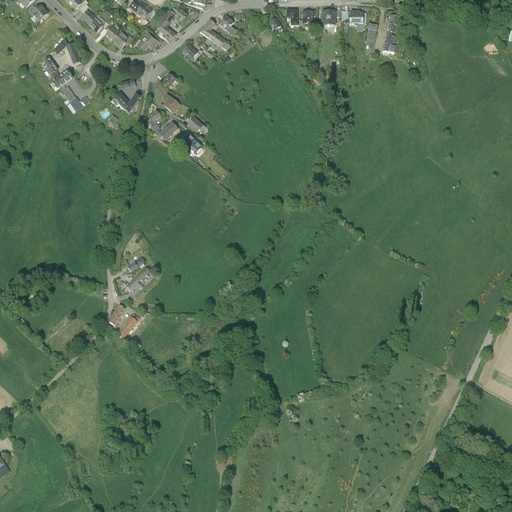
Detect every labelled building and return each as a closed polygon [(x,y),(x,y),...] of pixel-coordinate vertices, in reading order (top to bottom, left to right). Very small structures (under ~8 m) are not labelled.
[(21,7),(26,13),(35,4),(30,0),(23,0),(18,5),(19,5),(21,7)] [(116,0),(114,3),(121,10),(125,5),(130,0),(129,0),(116,0)] [(204,2),(196,0),(194,6),(194,8),(197,9),(199,10),(204,11),(205,11),(207,2),(204,2)] [(74,2),(68,7),(75,15),(79,12),(79,13),(85,8),(84,7),(82,8),(78,4),(77,4),(74,2)] [(136,4),(133,2),(128,8),(126,11),(129,14),(136,4)] [(136,4),(129,14),(136,20),(137,19),(144,10),(137,4),(136,4)] [(32,19),(37,14),(33,10),(28,15),(32,19)] [(145,10),(144,10),(137,19),(143,25),(145,26),(146,24),(149,21),(153,16),(152,16),(145,10)] [(37,14),(32,19),(34,21),(33,22),(36,26),(38,25),(40,27),(49,19),(41,11),(37,14)] [(175,21),(183,27),(188,21),(180,14),(177,17),(175,21)] [(89,29),(95,23),(87,15),(84,18),(86,19),(85,21),(86,22),(83,24),(89,29)] [(166,33),(175,21),(172,18),(170,17),(170,18),(166,22),(161,30),(166,33)] [(296,17),(287,17),(287,24),(291,24),(291,26),(291,31),(296,31),(296,25),(296,17)] [(312,17),(303,17),(303,33),(308,32),(312,32),(312,31),(312,25),(312,17)] [(335,17),(322,17),(322,31),(335,31),(335,17)] [(359,18),(350,18),(350,23),(349,23),(349,30),(353,30),(353,31),(354,31),(354,32),(355,32),(356,32),(357,32),(358,32),(358,31),(358,30),(362,30),(362,20),(359,20),(359,18)] [(104,30),(106,28),(98,20),(95,23),(104,30)] [(219,30),(232,41),(236,37),(230,32),(234,28),(226,22),(219,30)] [(89,29),(97,38),(103,32),(104,31),(104,30),(95,23),(89,29)] [(275,24),(269,28),(274,36),(276,35),(280,33),(281,32),(275,24)] [(219,51),(221,53),(224,48),(209,37),(215,30),(210,26),(204,33),(203,32),(199,37),(214,48),(219,51)] [(166,33),(161,30),(157,35),(164,40),(167,42),(169,43),(168,44),(170,46),(176,41),(166,33)] [(109,43),(113,47),(120,39),(114,35),(114,34),(112,32),(110,34),(109,34),(108,34),(108,35),(108,36),(109,37),(106,40),(109,43)] [(120,39),(113,47),(121,54),(124,50),(125,50),(126,49),(126,48),(127,47),(128,44),(127,44),(121,38),(120,39)] [(375,39),(369,38),(367,48),(373,49),(375,39)] [(148,40),(138,52),(143,56),(145,55),(149,51),(151,53),(154,50),(155,51),(159,47),(158,47),(153,43),(150,40),(149,41),(148,40)] [(391,45),(385,44),(382,61),(388,62),(392,46),(392,45),(391,45)] [(215,57),(219,51),(214,48),(210,53),(215,57)] [(224,48),(221,53),(226,57),(230,52),(224,48)] [(66,53),(62,49),(54,58),(57,61),(66,53)] [(74,49),(68,52),(67,52),(74,70),(75,70),(81,68),(74,49)] [(186,54),(183,57),(192,65),(194,62),(195,62),(198,59),(189,51),(186,54)] [(47,62),(45,60),(36,66),(38,69),(47,62)] [(48,65),(42,69),(48,76),(47,77),(50,81),(51,81),(56,78),(58,76),(50,64),(48,65)] [(58,94),(73,84),(68,77),(60,83),(55,86),(54,87),(58,94)] [(55,86),(60,83),(56,78),(51,81),(55,86)] [(170,81),(163,89),(169,94),(176,86),(170,81)] [(68,93),(62,97),(70,108),(76,104),(68,93)] [(130,110),(120,100),(115,104),(129,120),(141,103),(136,100),(130,110)] [(180,112),(167,101),(165,104),(169,107),(164,113),(173,121),(180,112)] [(74,120),(90,108),(86,103),(79,108),(76,104),(70,108),(71,109),(68,111),(74,120)] [(162,125),(157,119),(150,124),(152,126),(150,130),(152,133),(152,134),(156,140),(159,137),(160,136),(156,131),(162,125)] [(118,126),(112,122),(108,128),(114,132),(118,126)] [(192,128),(188,133),(197,141),(200,137),(203,140),(206,136),(194,126),(192,128)] [(162,139),(159,142),(160,142),(162,145),(165,148),(178,137),(173,131),(162,139)] [(189,144),(182,150),(190,158),(195,163),(196,162),(202,157),(189,144)] [(128,271),(130,274),(136,271),(135,270),(141,266),(139,263),(133,267),(134,269),(133,269),(133,268),(128,271)] [(127,276),(131,282),(143,274),(142,273),(143,271),(141,268),(139,269),(136,271),(130,274),(127,276)] [(127,295),(134,302),(142,295),(139,292),(150,281),(146,277),(127,295)] [(109,331),(115,335),(126,318),(119,314),(109,331)] [(118,340),(126,346),(138,331),(131,325),(118,340)] [(0,474),(0,475),(7,483),(12,480),(0,462),(0,474)]
